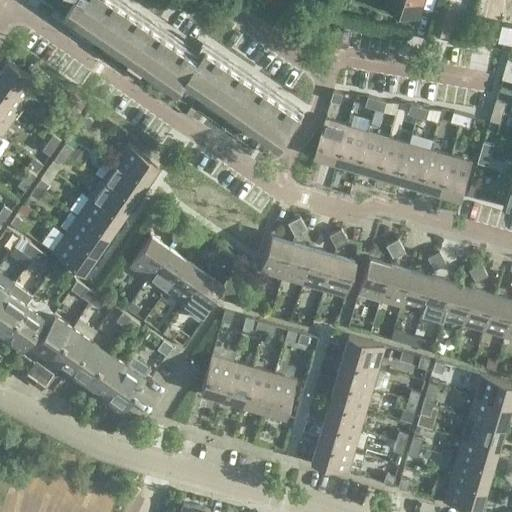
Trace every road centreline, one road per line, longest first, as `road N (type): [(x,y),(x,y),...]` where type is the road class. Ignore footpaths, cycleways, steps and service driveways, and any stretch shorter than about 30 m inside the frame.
road 1 (residential): [(511,246),(385,208),(362,214),(286,191),(4,11)]
road 2 (residential): [(338,511),(144,463),(0,400)]
